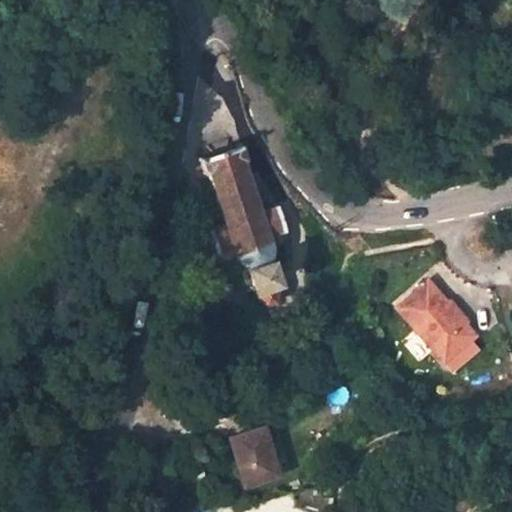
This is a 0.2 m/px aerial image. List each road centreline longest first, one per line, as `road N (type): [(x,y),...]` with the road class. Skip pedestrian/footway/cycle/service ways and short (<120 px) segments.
road 1 (tertiary): [(177,0),(177,127),(119,407),(94,468),(59,511)]
road 2 (unclassified): [(198,0),(224,22),(253,95),(293,157),(345,206),(395,212),(511,193)]
road 3 (track): [(346,511),(348,483),(370,450),(410,433),(511,429)]
